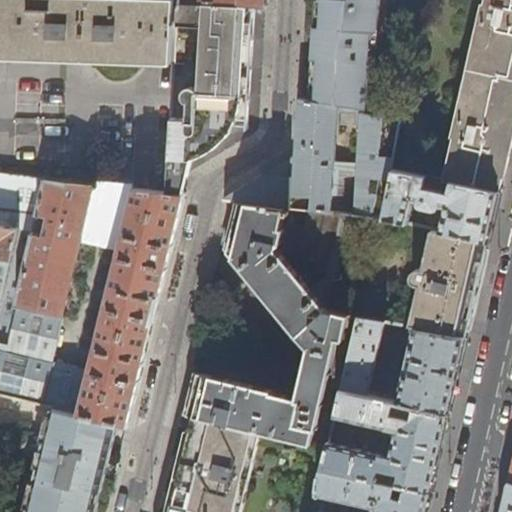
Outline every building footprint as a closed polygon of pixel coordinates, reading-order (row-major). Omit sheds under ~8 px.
[(0,0),(0,54),(174,61),(178,0),(177,0),(0,0)] [(253,70),(257,5),(178,0),(174,61),(168,164),(170,164),(186,161),(194,159),(205,155),(212,151),(219,147),(225,142),(230,136),(233,131),(234,126),(237,99),(251,99),(253,70)] [(316,0),(312,66),(310,100),(369,109),(372,62),(370,61),(367,59),(366,57),(366,53),(361,53),(361,45),(373,46),(381,46),(383,0),(316,0)] [(511,0),(487,0),(487,4),(485,3),(482,19),(483,20),(460,120),(459,120),(455,136),(457,136),(446,180),(500,191),(511,140),(511,0)] [(372,62),(373,46),(361,45),(361,53),(366,53),(366,57),(367,59),(370,61),(372,62)] [(225,198),(224,199),(234,200),(294,208),(313,210),(350,214),(387,219),(396,170),(406,118),(310,100),(300,98),(298,135),(298,145),(298,157),(225,198)] [(188,181),(194,159),(186,161),(170,164),(169,188),(166,188),(166,193),(185,195),(188,181)] [(446,180),(396,170),(387,219),(409,223),(414,199),(423,200),(423,203),(425,205),(436,208),(440,207),(441,204),(448,205),(442,231),(489,241),(495,217),(500,191),(446,180)] [(0,339),(8,342),(46,178),(0,171),(0,339)] [(8,342),(0,339),(0,393),(54,407),(118,423),(127,425),(153,324),(185,195),(166,193),(46,178),(8,342)] [(292,216),(294,208),(234,200),(224,244),(309,348),(298,398),(193,370),(183,411),(196,415),(330,448),(343,391),(360,318),(360,317),(328,310),(310,288),(325,275),(336,277),(350,214),(313,210),(297,273),(278,250),(283,246),(286,231),(284,230),(287,215),(292,216)] [(478,287),(489,241),(442,231),(433,229),(424,270),(421,269),(417,270),(415,272),(412,275),(413,278),(415,283),(419,285),(421,285),(412,327),(416,327),(467,336),(478,287)] [(360,318),(343,391),(370,396),(386,322),(360,318)] [(459,374),(467,336),(416,327),(399,403),(449,414),(459,374)] [(370,396),(343,391),(330,448),(326,468),(398,484),(407,486),(432,492),(441,452),(449,414),(399,403),(370,396)] [(95,511),(106,470),(118,423),(54,407),(27,511),(95,511)] [(314,511),(325,468),(326,468),(330,448),(196,415),(190,440),(182,474),(173,510),(172,511),(314,511)] [(404,498),(395,496),(398,484),(326,468),(325,468),(314,511),(427,511),(432,492),(407,486),(404,498)] [(511,511),(511,481),(508,480),(504,500),(501,511),(511,511)]
